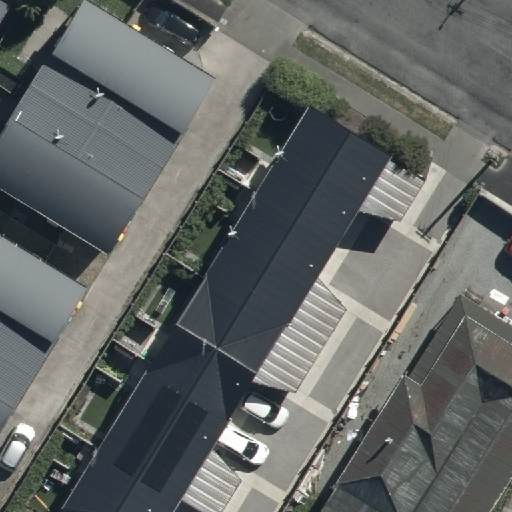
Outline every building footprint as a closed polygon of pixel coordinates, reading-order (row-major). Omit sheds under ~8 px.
[(0,14),(0,42),(12,22),(0,14)] [(203,98),(72,24),(0,150),(0,211),(105,271),(203,98)] [(308,109),(63,511),(172,511),(387,157),(308,109)] [(0,444),(88,300),(0,246),(0,444)] [(498,511),(511,490),(511,336),(462,306),(339,511),(498,511)]
